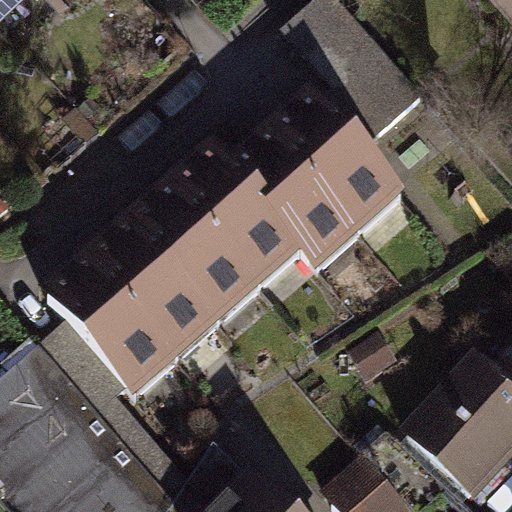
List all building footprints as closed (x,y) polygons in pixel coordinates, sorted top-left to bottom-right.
[(0,0),(0,20),(21,0),(63,0),(79,17),(96,0),(0,0)] [(430,109),(332,0),(287,40),(385,149),(430,109)] [(283,138),(375,245),(414,211),(322,104),(283,138)] [(375,245),(283,138),(236,178),(312,266),(328,285),(375,245)] [(312,266),(236,178),(220,160),(183,192),(275,298),(312,266)] [(275,298),(183,192),(144,225),(235,331),(275,298)] [(235,331),(144,225),(100,260),(192,366),(235,331)] [(192,366),(100,260),(53,303),(145,409),(192,366)] [(385,347),(357,364),(370,386),(398,368),(385,347)] [(0,394),(0,511),(175,511),(43,358),(0,394)] [(511,463),(511,401),(498,389),(479,370),(408,445),(474,504),(511,463)] [(511,374),(498,389),(511,401),(511,374)] [(391,447),(326,501),(336,511),(437,511),(449,502),(391,447)] [(276,511),(217,453),(176,511),(276,511)]
